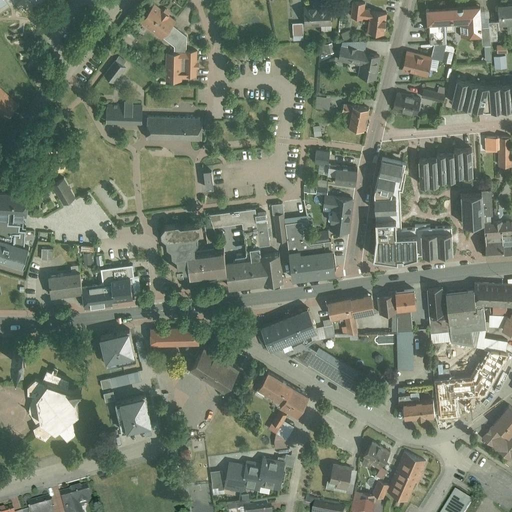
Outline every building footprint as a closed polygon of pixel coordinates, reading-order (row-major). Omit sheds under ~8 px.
[(358,0),(351,0),(350,16),(368,18),(367,31),(384,33),(386,10),(364,7),(365,1),(358,0)] [(140,19),(162,36),(172,23),(175,18),(153,1),(140,19)] [(480,2),(426,5),(427,22),(429,22),(446,21),(460,20),(460,34),(481,33),(481,25),(480,2)] [(511,5),(498,6),(498,20),(507,20),(507,31),(511,30),(511,5)] [(330,7),(304,7),(304,23),(330,23),(330,7)] [(446,21),(429,22),(429,42),(435,42),(445,42),(446,42),(446,21)] [(198,47),(187,47),(186,34),(172,23),(162,36),(173,44),(173,50),(165,50),(165,79),(181,79),(182,77),(189,77),(189,74),(198,74),(198,47)] [(489,25),(481,25),(481,33),(482,44),(484,44),(485,57),(491,57),(490,40),(489,25)] [(345,39),(345,43),(368,47),(367,38),(345,39)] [(331,41),(323,43),(326,53),(334,51),(331,41)] [(345,43),(339,42),(336,59),(361,64),(359,75),(374,77),(380,50),(368,47),(345,43)] [(435,42),(431,56),(442,59),(445,42),(435,42)] [(507,43),(497,44),(497,52),(507,52),(507,43)] [(406,50),(401,69),(427,75),(431,56),(406,50)] [(506,54),(493,54),(494,67),(506,67),(506,54)] [(116,60),(106,75),(117,83),(127,68),(116,60)] [(511,83),(489,85),(456,79),(451,102),(487,110),(511,108),(511,83)] [(0,116),(4,120),(19,103),(0,86),(0,116)] [(396,91),(393,108),(416,112),(419,97),(441,101),(443,90),(421,86),(420,96),(396,91)] [(330,96),(316,94),(315,105),(329,107),(330,96)] [(349,112),(347,124),(364,127),(368,104),(350,101),(350,103),(343,102),(341,111),(349,112)] [(142,103),(106,104),(106,123),(115,123),(142,122),(142,103)] [(146,114),(146,138),(202,139),(202,114),(146,114)] [(499,152),(499,165),(511,165),(511,135),(499,136),(499,139),(499,152)] [(499,139),(485,139),(485,152),(499,152),(499,139)] [(314,161),(328,162),(330,150),(315,148),(314,161)] [(473,181),(472,148),(463,148),(454,148),(454,155),(445,155),(436,156),(437,160),(428,160),(419,160),(420,191),(429,191),(438,191),(437,186),(446,186),(455,185),(455,181),(464,181),(473,181)] [(385,266),(397,268),(417,262),(452,260),(450,227),(401,230),(401,221),(401,192),(398,193),(406,164),(382,158),(375,196),(377,245),(373,265),(385,266)] [(333,181),(355,183),(356,165),(328,162),(328,172),(334,173),(333,181)] [(212,163),(199,164),(201,189),(213,189),(212,163)] [(64,176),(51,184),(63,204),(76,196),(64,176)] [(323,192),(327,193),(328,179),(315,178),(314,184),(304,183),(303,190),(323,192)] [(493,217),(492,214),(491,184),(482,185),(482,192),(483,206),(483,218),(493,217)] [(329,229),(348,231),(351,195),(327,193),(323,192),(322,205),(331,206),(329,229)] [(482,192),(461,193),(462,230),(473,229),(484,229),(483,218),(482,192)] [(28,195),(0,193),(0,215),(23,217),(27,217),(28,195)] [(282,200),(271,202),(272,212),(273,212),(276,239),(287,238),(284,215),(282,200)] [(208,212),(210,217),(213,224),(242,221),(245,256),(262,255),(259,243),(270,242),(265,210),(255,211),(254,206),(208,212)] [(287,238),(288,249),(300,247),(300,250),(332,246),(331,238),(329,238),(328,233),(323,233),(322,223),(308,225),(306,212),(284,215),(287,238)] [(507,255),(511,254),(511,232),(511,222),(511,214),(499,214),(492,214),(493,217),(483,218),(484,229),(486,256),(507,255)] [(23,217),(0,215),(0,237),(25,245),(25,226),(23,226),(23,221),(23,217)] [(210,217),(209,217),(204,222),(206,242),(217,238),(213,224),(210,217)] [(164,220),(159,226),(160,233),(164,236),(164,239),(170,246),(172,254),(175,255),(177,270),(182,270),(182,275),(226,270),(224,258),(223,245),(193,249),(192,241),(197,238),(196,230),(199,227),(199,219),(178,220),(176,219),(164,220)] [(0,260),(22,267),(28,245),(25,245),(0,237),(0,260)] [(300,247),(288,249),(291,277),(336,271),(332,245),(332,246),(300,250),(300,247)] [(52,248),(41,247),(41,259),(52,259),(52,248)] [(91,252),(83,253),(83,262),(92,261),(91,252)] [(280,252),(262,255),(266,281),(283,279),(280,252)] [(262,255),(245,256),(224,258),(226,270),(228,286),(266,281),(262,255)] [(80,269),(47,273),(49,293),(54,293),(82,290),(80,269)] [(111,281),(82,283),(84,307),(116,304),(116,301),(116,298),(135,297),(133,273),(110,275),(111,281)] [(472,280),(472,285),(474,306),(484,306),(484,304),(507,305),(511,304),(511,280),(491,280),(472,280)] [(443,285),(427,286),(429,322),(446,320),(443,285)] [(452,287),(445,288),(448,321),(450,321),(476,318),(474,306),(472,285),(452,287)] [(415,305),(414,287),(393,289),(393,292),(395,307),(397,307),(410,306),(415,305)] [(371,291),(351,294),(354,311),(373,308),(371,291)] [(378,293),(379,312),(395,310),(395,307),(393,292),(385,292),(378,293)] [(339,296),(327,298),(330,315),(344,313),(354,311),(351,294),(339,296)] [(276,316),(260,323),(269,347),(275,344),(316,328),(315,326),(307,304),(292,310),(276,316)] [(507,312),(507,305),(484,304),(484,306),(484,313),(488,313),(488,325),(502,325),(501,328),(511,331),(511,308),(510,308),(509,312),(507,312)] [(410,306),(397,307),(397,329),(397,368),(413,368),(412,327),(410,306)] [(476,318),(450,321),(451,342),(505,351),(507,338),(484,335),(485,327),(484,313),(484,306),(474,306),(476,318)] [(354,311),(344,313),(347,327),(356,325),(354,311)] [(429,322),(431,344),(448,342),(446,320),(429,322)] [(308,362),(353,391),(360,380),(315,352),(317,348),(304,341),(334,335),(332,323),(315,326),(316,328),(275,344),(279,347),(307,364),(308,362)] [(198,326),(150,327),(151,343),(198,343),(198,326)] [(133,329),(100,336),(106,364),(139,356),(133,329)] [(191,361),(185,370),(224,394),(240,368),(204,345),(193,363),(191,361)] [(25,352),(16,352),(16,356),(16,362),(25,361),(25,352)] [(435,381),(437,420),(456,419),(455,401),(485,399),(510,356),(487,352),(469,379),(435,381)] [(22,393),(26,394),(23,407),(24,410),(30,422),(27,425),(28,428),(29,432),(40,438),(48,430),(49,431),(54,428),(61,435),(71,429),(68,417),(75,411),(73,394),(77,387),(76,385),(67,388),(64,387),(64,377),(51,372),(53,368),(48,366),(46,369),(41,368),(36,378),(30,376),(21,384),(21,388),(22,393)] [(302,390),(265,369),(254,388),(299,413),(309,394),(302,390)] [(398,403),(403,403),(403,398),(418,398),(418,392),(398,392),(398,403)] [(146,394),(120,399),(127,430),(153,424),(146,394)] [(418,398),(403,398),(403,403),(404,420),(435,419),(434,397),(418,398)] [(511,405),(508,402),(493,422),(509,434),(510,433),(511,430),(511,405)] [(509,434),(493,422),(482,436),(511,459),(511,435),(510,433),(509,434)] [(372,439),(362,456),(380,467),(381,465),(390,449),(372,439)] [(405,450),(387,492),(407,500),(424,459),(405,450)] [(278,455),(277,462),(284,463),(293,465),(295,454),(286,452),(285,457),(278,455)] [(246,468),(228,465),(224,488),(245,493),(246,487),(259,489),(260,486),(280,489),(284,463),(277,462),(263,459),(262,466),(247,463),(246,468)] [(332,462),(329,480),(335,481),(335,486),(348,488),(351,465),(332,462)] [(381,465),(380,467),(376,474),(383,478),(388,469),(381,465)] [(213,489),(224,488),(222,470),(212,471),(213,489)] [(389,483),(379,479),(373,492),(383,496),(389,483)] [(89,486),(61,494),(65,511),(82,511),(80,504),(93,500),(89,486)] [(372,511),(375,494),(355,490),(351,511),(372,511)] [(441,511),(465,511),(472,501),(455,491),(441,511)] [(52,511),(48,497),(27,503),(29,510),(22,511),(52,511)] [(250,499),(228,500),(228,510),(239,509),(244,509),(244,505),(250,505),(250,499)] [(343,511),(344,507),(313,502),(311,511),(343,511)] [(244,505),(244,509),(244,511),(271,511),(271,503),(250,505),(244,505)]
